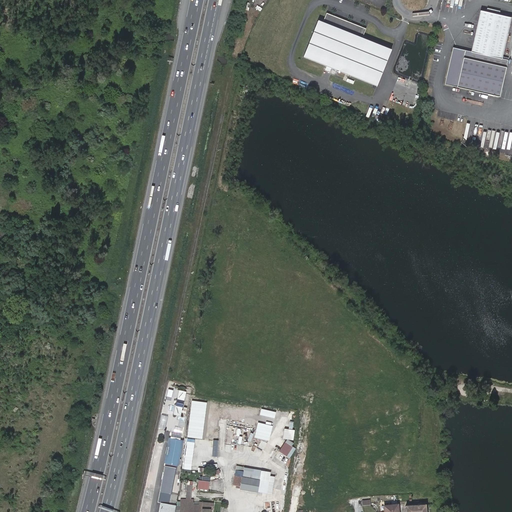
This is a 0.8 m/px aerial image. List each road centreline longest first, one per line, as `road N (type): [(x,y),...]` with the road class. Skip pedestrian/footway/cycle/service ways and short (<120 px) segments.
road 1 (motorway): [(197,0),(87,511)]
road 2 (motorway): [(107,511),(216,0)]
road 3 (unknown): [(401,31),(375,102),(296,74),(293,44)]
road 4 (unknown): [(293,44),(307,9),(325,0),(373,16),(388,33),(401,31)]
road 5 (unknown): [(231,508),(279,493),(280,474),(260,462),(284,420)]
